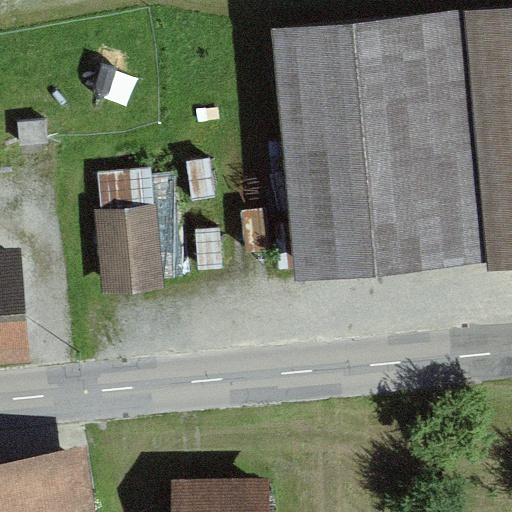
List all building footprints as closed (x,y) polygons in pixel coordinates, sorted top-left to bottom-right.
[(511,3),(280,23),(302,274),(511,256),(511,3)] [(158,206),(101,207),(103,286),(161,284),(158,206)] [(24,251),(0,252),(0,358),(33,356),(24,251)] [(101,511),(92,442),(0,455),(0,511),(101,511)] [(275,511),(275,476),(180,478),(180,511),(275,511)]
